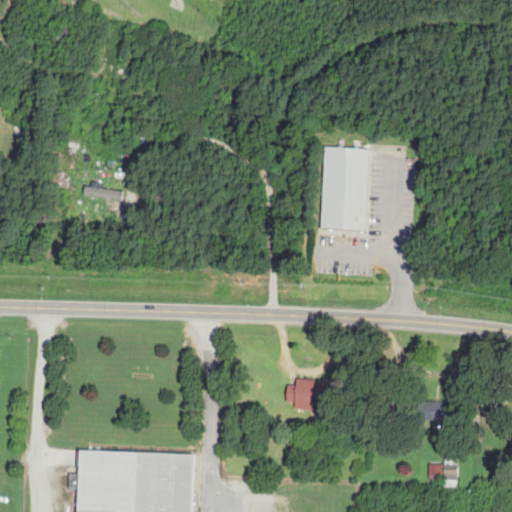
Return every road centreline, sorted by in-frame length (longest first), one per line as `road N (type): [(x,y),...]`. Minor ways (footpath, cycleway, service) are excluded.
road 1 (primary): [(511,333),(0,308)]
road 2 (residential): [(270,317),(271,195),(257,169)]
